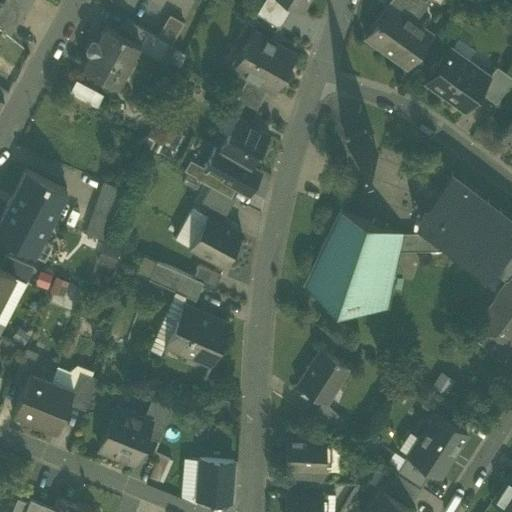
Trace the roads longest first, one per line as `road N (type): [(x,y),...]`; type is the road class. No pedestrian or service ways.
road 1 (residential): [(320,69),(268,244),(252,511)]
road 2 (residential): [(320,69),(401,101),(511,185)]
road 3 (residential): [(194,511),(0,433)]
road 4 (residential): [(80,0),(0,150)]
